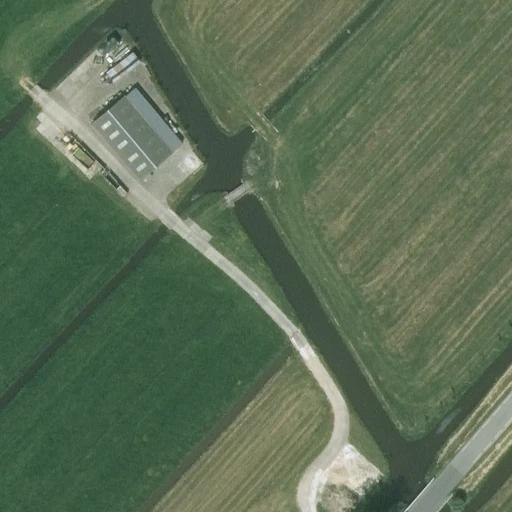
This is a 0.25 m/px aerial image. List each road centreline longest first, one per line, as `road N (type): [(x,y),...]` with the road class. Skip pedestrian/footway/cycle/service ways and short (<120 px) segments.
road 1 (track): [(314,511),(305,477),(338,444),(342,403),(253,261),(200,241),(14,61)]
road 2 (unclassified): [(409,511),(511,394)]
